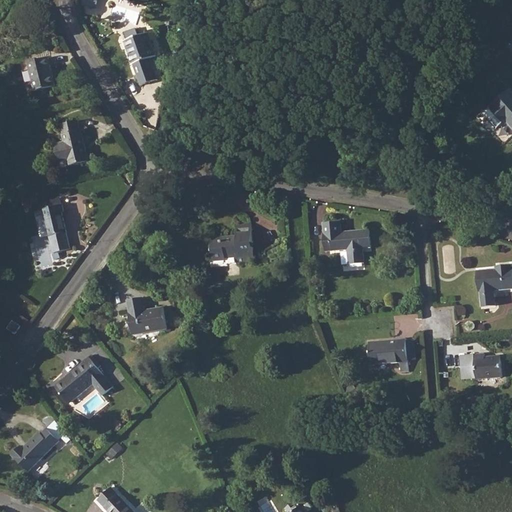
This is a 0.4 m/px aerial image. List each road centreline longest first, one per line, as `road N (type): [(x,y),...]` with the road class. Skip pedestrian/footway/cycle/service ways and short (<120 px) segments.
road 1 (residential): [(152,175),(422,210)]
road 2 (residential): [(0,389),(152,175)]
road 3 (residential): [(422,210),(433,416)]
road 4 (residential): [(152,175),(142,140),(75,36),(67,0)]
